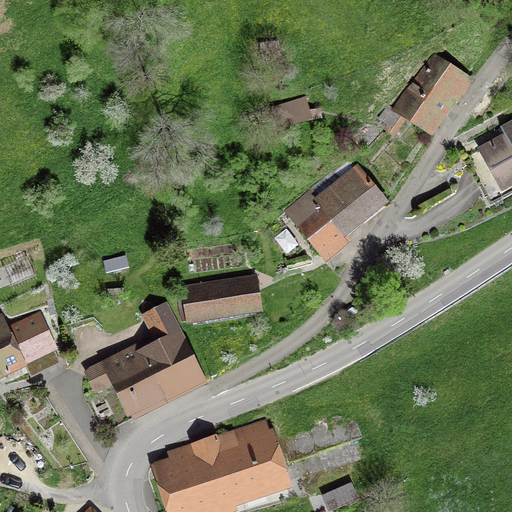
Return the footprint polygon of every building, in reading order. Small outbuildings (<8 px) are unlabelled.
[(279,39),(260,41),(262,56),(281,54),(279,39)] [(399,114),(430,134),(432,131),(429,129),(465,75),(434,55),(396,111),(388,105),(379,117),(391,126),(399,114)] [(282,115),(284,123),(309,116),(303,98),(275,107),(277,116),(282,115)] [(511,121),(460,150),(490,204),(511,192),(511,121)] [(293,221),(318,252),(384,199),(359,169),(345,181),(343,178),(319,197),(311,188),(287,209),(295,219),(293,221)] [(104,260),(106,272),(131,267),(128,255),(104,260)] [(183,289),(187,320),(260,308),(256,278),(183,289)] [(108,287),(109,294),(126,292),(125,285),(108,287)] [(114,380),(131,414),(201,378),(164,304),(145,314),(158,341),(109,365),(107,361),(87,371),(96,389),(114,380)] [(0,317),(0,372),(55,348),(39,314),(8,329),(2,317),(0,317)] [(155,462),(171,511),(188,511),(284,481),(265,421),(173,452),(155,462)] [(325,495),(331,508),(354,498),(349,485),(325,495)]
